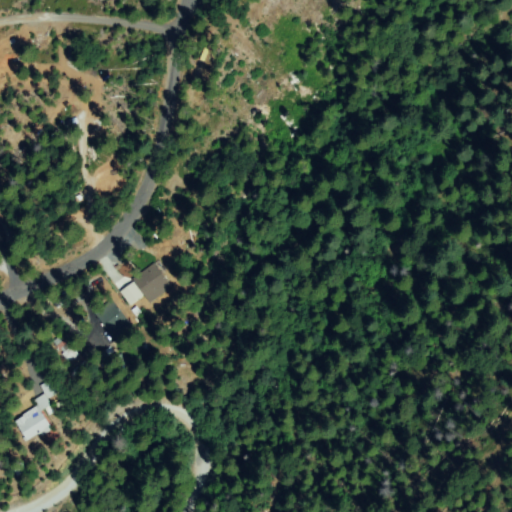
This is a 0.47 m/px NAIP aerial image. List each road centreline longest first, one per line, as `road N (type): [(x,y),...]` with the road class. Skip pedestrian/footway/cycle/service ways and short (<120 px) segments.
road 1 (residential): [(0,302),(64,275),(128,215),(160,144),(193,0)]
road 2 (residential): [(43,511),(124,426),(145,417),(175,419),(202,456),(203,497),(195,511)]
